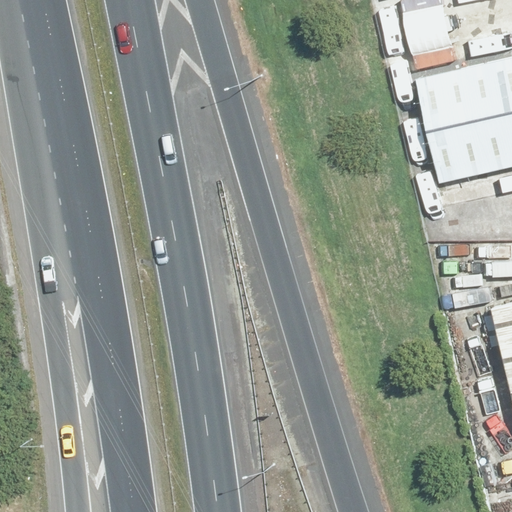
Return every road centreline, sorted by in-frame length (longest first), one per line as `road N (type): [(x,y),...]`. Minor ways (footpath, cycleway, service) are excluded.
road 1 (motorway): [(199,0),(353,511)]
road 2 (motorway): [(185,0),(299,511)]
road 3 (motorway): [(190,511),(76,0)]
road 4 (motorway): [(132,511),(85,202),(41,0)]
road 5 (motorway): [(130,0),(218,511)]
road 6 (motorway): [(76,511),(26,0)]
